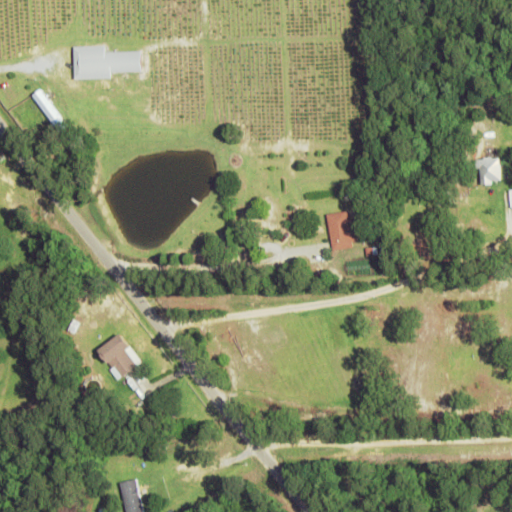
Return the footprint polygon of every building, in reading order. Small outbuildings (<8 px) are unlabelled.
[(144,49),(144,69),(114,70),(114,76),(76,77),(76,44),(108,43),(108,50),(144,49)] [(34,93),(42,87),(69,124),(61,130),(34,93)] [(482,157),(511,155),(511,163),(483,165),(482,157)] [(358,225),(360,239),(355,240),(355,245),(336,248),(330,211),(350,208),(353,226),(358,225)] [(379,243),(387,242),(388,252),(380,253),(379,243)] [(70,329),(76,318),(82,321),(76,333),(70,329)] [(138,380),(141,383),(135,388),(125,375),(123,377),(101,346),(123,330),(133,344),(128,348),(140,365),(135,368),(142,377),(138,380)] [(129,511),(122,480),(138,477),(146,511),(142,511),(129,511)]
